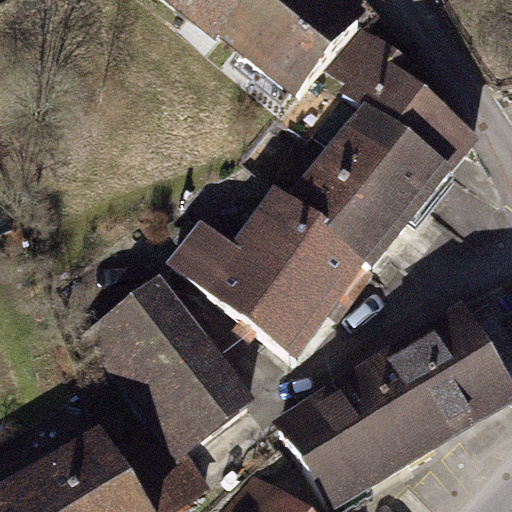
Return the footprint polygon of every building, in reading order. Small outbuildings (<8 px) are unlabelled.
[(162,0),(317,120),(338,93),(372,50),(380,40),(329,0),(162,0)] [(212,230),(176,276),(311,374),(475,198),(463,188),(493,155),(372,50),(338,93),(378,124),(304,214),(291,203),(252,251),(212,230)] [(172,291),(91,345),(152,435),(122,456),(160,511),(222,511),(230,505),(203,463),(264,419),(172,291)] [(511,365),(483,316),(287,431),(333,511),(375,511),(511,432),(511,365)] [(160,511),(122,456),(115,447),(6,511),(160,511)] [(293,511),(265,486),(239,511),(293,511)]
